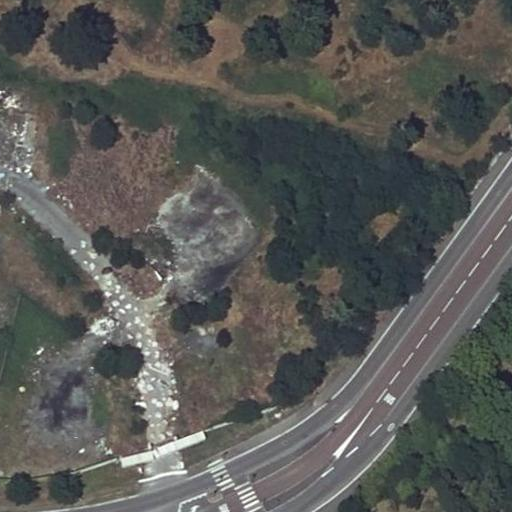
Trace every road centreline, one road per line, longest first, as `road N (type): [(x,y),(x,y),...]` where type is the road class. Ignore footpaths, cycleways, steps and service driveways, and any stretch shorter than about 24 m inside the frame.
road 1 (secondary): [(511,166),(332,409),(262,454),(167,497)]
road 2 (secondary): [(290,511),(374,448),(511,255)]
